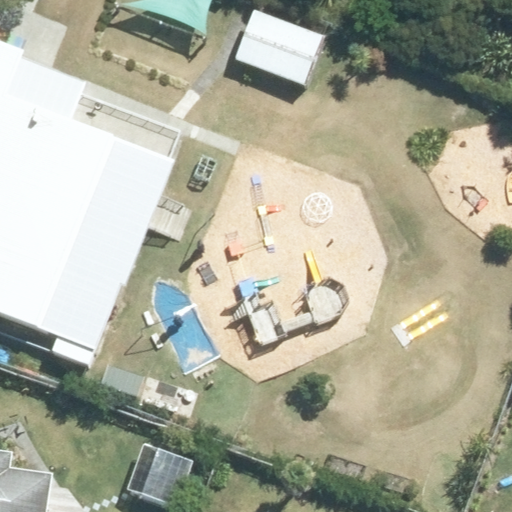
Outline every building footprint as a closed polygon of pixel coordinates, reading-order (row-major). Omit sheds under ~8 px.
[(76,0),(60,0),(59,10),(76,12),(76,0)] [(238,75),(312,106),(332,58),(259,27),(238,75)] [(0,332),(62,359),(57,371),(95,386),(182,184),(168,178),(183,142),(0,64),(0,332)] [(153,451),(132,507),(146,511),(185,511),(201,470),(153,451)] [(12,487),(16,468),(0,465),(0,511),(69,511),(71,501),(55,500),(56,492),(12,487)]
